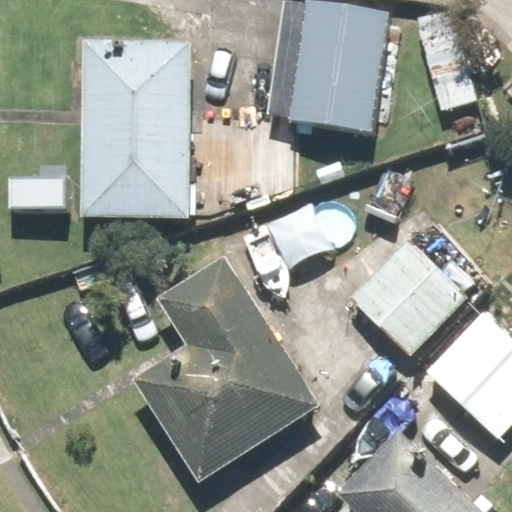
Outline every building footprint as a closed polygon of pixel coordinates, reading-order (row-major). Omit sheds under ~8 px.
[(284,7),(268,128),(371,142),(388,21),(284,7)] [(450,20),(417,30),(445,118),(478,108),(450,20)] [(197,56),(84,51),(77,224),(189,229),(197,56)] [(282,214),(229,243),(245,272),(298,242),(282,214)] [(412,360),(464,304),(406,250),(354,307),(412,360)] [(220,268),(156,311),(187,358),(132,394),(200,496),(319,416),(220,268)] [(511,432),(511,354),(480,325),(429,381),(500,447),(511,432)] [(468,511),(396,445),(339,506),(345,511),(468,511)]
